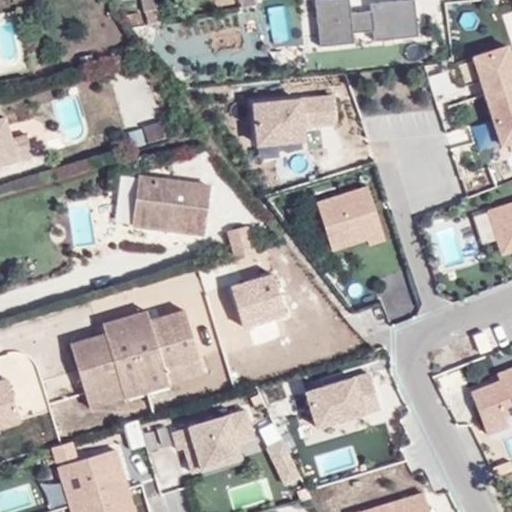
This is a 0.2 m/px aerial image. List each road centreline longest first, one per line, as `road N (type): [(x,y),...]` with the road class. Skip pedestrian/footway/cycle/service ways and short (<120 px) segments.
road 1 (residential): [(431,337),(359,111)]
road 2 (residential): [(431,337),(399,351),(474,511)]
